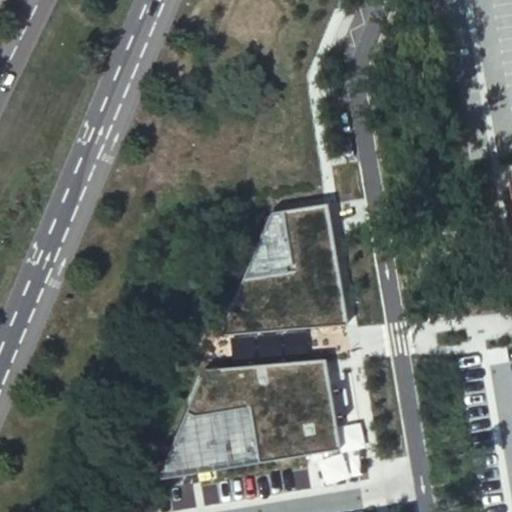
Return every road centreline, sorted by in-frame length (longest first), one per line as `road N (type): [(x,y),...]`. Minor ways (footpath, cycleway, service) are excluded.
road 1 (unclassified): [(389,0),(355,86),(427,511)]
road 2 (secondary): [(0,390),(162,0)]
road 3 (unknown): [(477,0),(511,129)]
